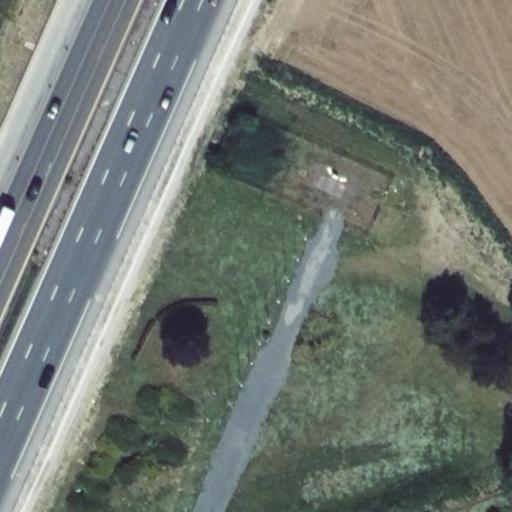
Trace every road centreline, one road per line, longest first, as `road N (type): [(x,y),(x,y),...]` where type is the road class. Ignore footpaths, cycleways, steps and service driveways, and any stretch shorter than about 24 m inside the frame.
road 1 (motorway): [(0,443),(193,0)]
road 2 (motorway): [(113,0),(0,257)]
